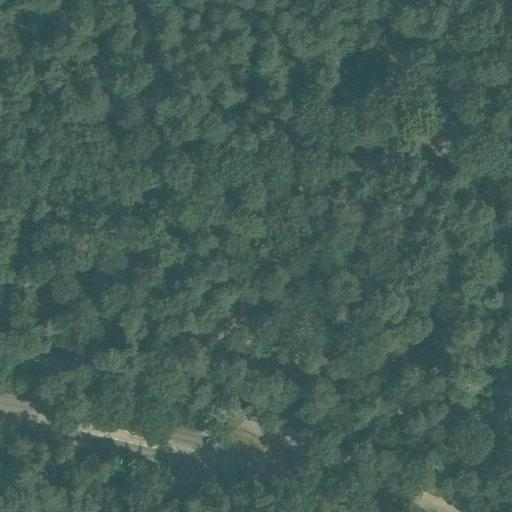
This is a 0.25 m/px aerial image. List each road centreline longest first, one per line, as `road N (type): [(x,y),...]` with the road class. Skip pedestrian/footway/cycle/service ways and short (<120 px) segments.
road 1 (secondary): [(351,511),(201,454),(0,409)]
road 2 (track): [(221,141),(304,0)]
